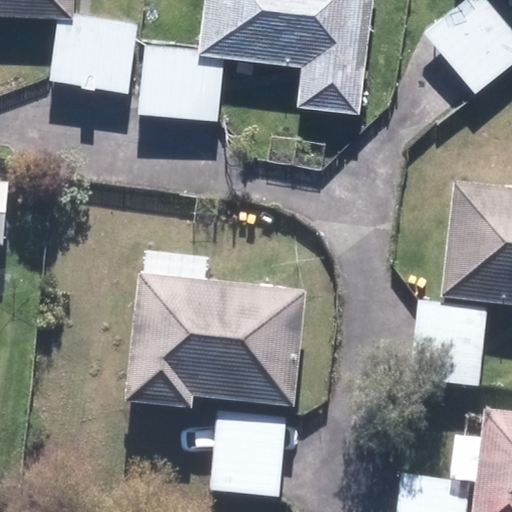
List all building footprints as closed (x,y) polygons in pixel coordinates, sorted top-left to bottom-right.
[(0,0),(0,16),(70,20),(70,0),(0,0)] [(352,118),(365,0),(198,0),(191,57),(295,70),(290,110),(352,118)] [(511,36),(482,0),(459,0),(418,33),(469,96),(511,61),(511,36)] [(123,95),(132,25),(73,18),(72,25),(64,87),(123,95)] [(137,44),(131,115),(212,122),(217,63),(187,60),(188,48),(137,44)] [(511,196),(446,190),(434,306),(511,314),(511,196)] [(285,419),(298,301),(129,283),(114,415),(184,423),(186,408),(285,419)] [(275,507),(283,426),(212,419),(204,500),(275,507)] [(511,511),(511,422),(475,419),(464,511),(511,511)] [(459,511),(462,490),(398,483),(394,511),(459,511)]
